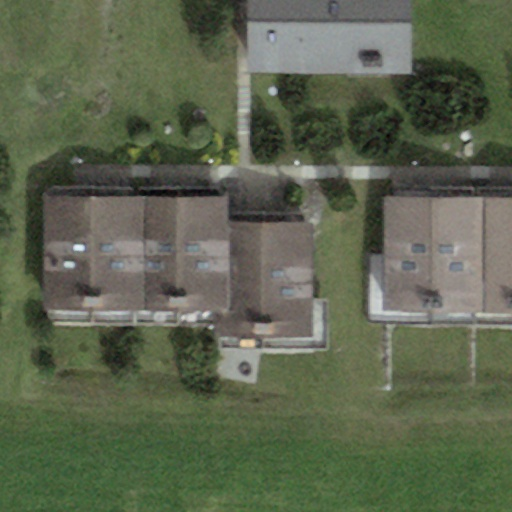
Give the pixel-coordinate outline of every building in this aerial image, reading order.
[(396,0),(253,0),(253,59),(397,58),(396,0)] [(128,203),(44,203),(44,310),(128,310),(128,203)] [(213,203),(128,203),(128,310),(213,310),(213,230),(213,203)] [(460,204),(377,204),(377,311),(460,311),(460,204)] [(511,204),(460,204),(460,311),(511,310),(511,204)] [(213,230),(213,310),(213,336),(295,336),(295,230),(213,230)]
